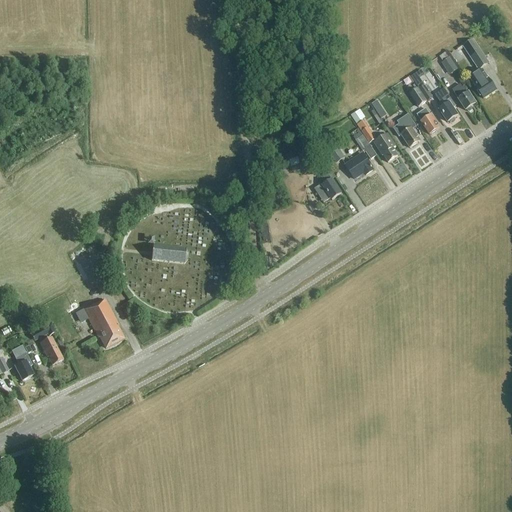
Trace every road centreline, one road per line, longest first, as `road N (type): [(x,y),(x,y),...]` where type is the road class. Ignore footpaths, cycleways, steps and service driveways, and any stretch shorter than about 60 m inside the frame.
road 1 (primary): [(255,303),(511,137)]
road 2 (track): [(252,289),(239,0)]
road 3 (track): [(243,192),(145,193),(118,214),(94,266)]
road 4 (primary): [(0,442),(141,369)]
road 5 (primary): [(141,369),(255,303)]
